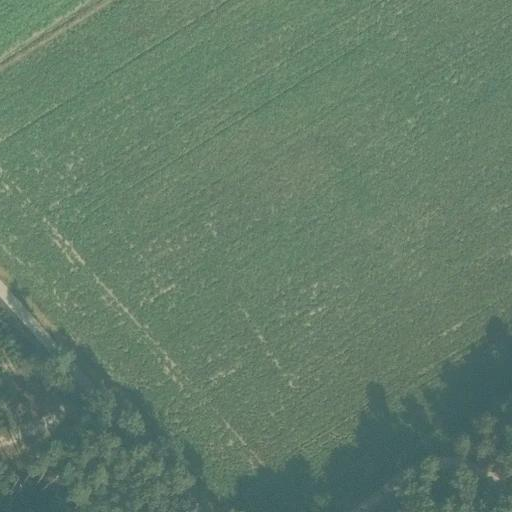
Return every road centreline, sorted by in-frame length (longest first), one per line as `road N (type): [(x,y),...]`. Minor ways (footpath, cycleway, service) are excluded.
road 1 (unclassified): [(202,511),(0,289)]
road 2 (unclassified): [(511,494),(450,462),(390,480),(353,511)]
